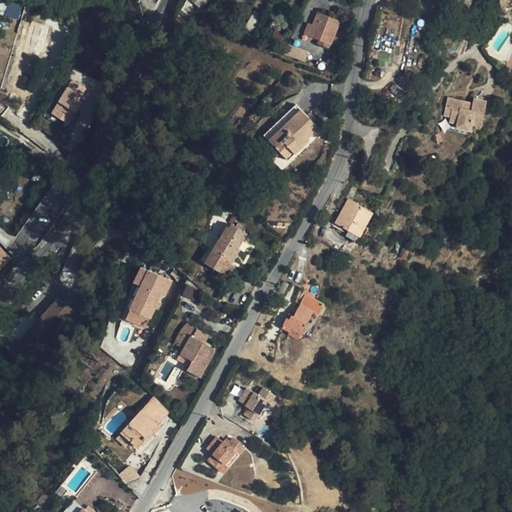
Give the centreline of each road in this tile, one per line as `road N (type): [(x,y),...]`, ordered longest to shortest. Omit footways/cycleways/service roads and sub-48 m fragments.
road 1 (unclassified): [(140,511),(338,165),(369,0)]
road 2 (tertiary): [(164,0),(79,208),(38,265)]
road 3 (residential): [(19,249),(64,170),(0,108)]
